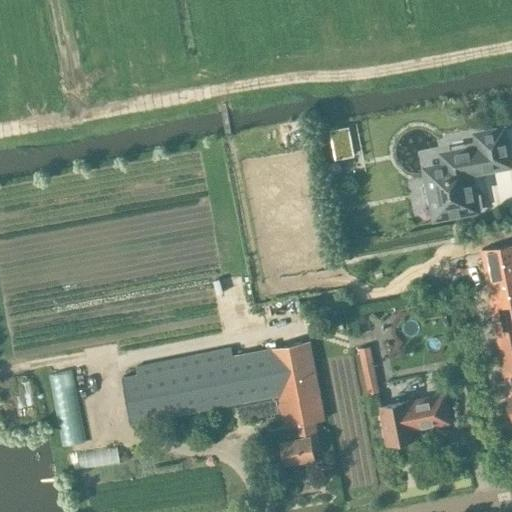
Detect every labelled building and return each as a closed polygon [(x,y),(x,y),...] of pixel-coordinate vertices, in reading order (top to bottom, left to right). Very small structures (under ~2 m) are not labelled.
[(348,126),(331,129),(336,158),(354,155),(348,126)] [(509,165),(502,130),(476,136),(478,148),(470,150),(467,147),(464,145),(460,145),(457,146),(454,149),(453,153),(442,155),(446,174),(429,177),(431,185),(430,185),(427,187),(424,190),(423,193),(424,197),(427,200),(430,202),(434,202),(434,203),(437,218),(475,210),(468,173),(509,165)] [(511,244),(481,251),(511,415),(511,244)] [(143,372),(122,375),(131,422),(281,395),(287,426),(269,429),(273,448),(283,447),(286,463),(314,458),(312,450),(320,449),(315,422),(324,420),(310,341),(234,355),(232,348),(200,354),(141,365),(143,372)] [(376,378),(373,361),(362,363),(368,396),(379,394),(376,378)] [(86,441),(72,371),(48,375),(62,446),(86,441)] [(443,396),(407,403),(407,401),(380,407),(387,444),(414,439),(412,429),(448,422),(443,396)] [(279,412),(276,398),(239,405),(241,419),(279,412)] [(119,464),(116,447),(76,453),(79,470),(119,464)]
